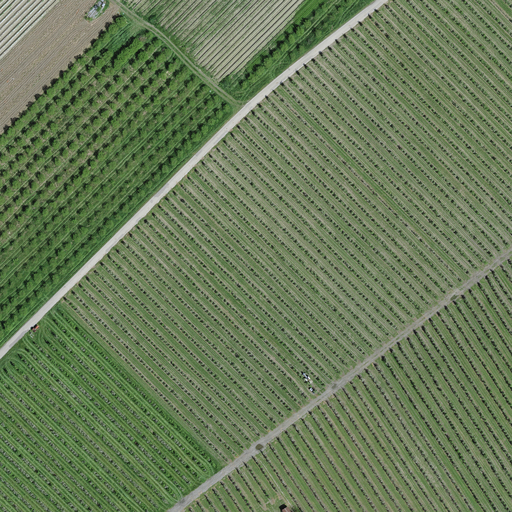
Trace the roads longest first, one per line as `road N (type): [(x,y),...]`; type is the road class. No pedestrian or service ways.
road 1 (unclassified): [(0,354),(243,111),(382,0)]
road 2 (track): [(172,511),(511,251)]
